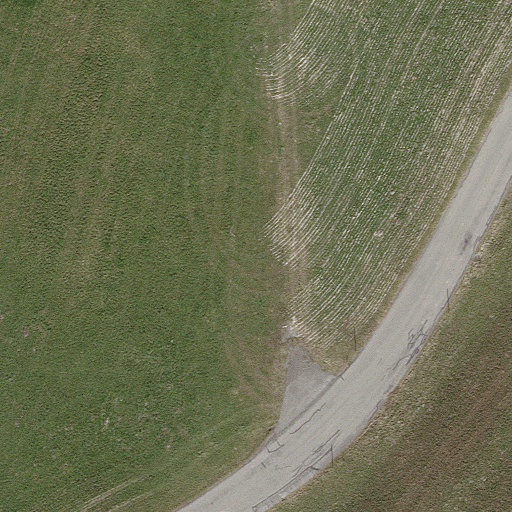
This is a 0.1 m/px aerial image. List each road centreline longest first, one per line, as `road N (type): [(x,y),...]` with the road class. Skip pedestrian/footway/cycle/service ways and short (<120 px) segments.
road 1 (tertiary): [(225,511),(316,442),(387,359),(511,139)]
road 2 (track): [(316,442),(298,359),(285,0)]
